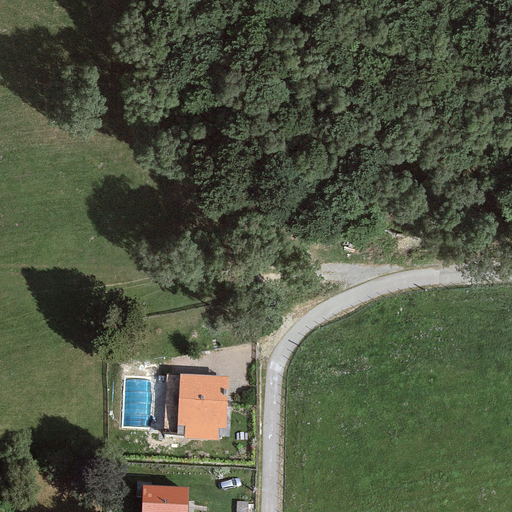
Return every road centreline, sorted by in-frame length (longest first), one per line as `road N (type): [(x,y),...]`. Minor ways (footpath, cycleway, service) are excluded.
road 1 (track): [(0,162),(100,219),(209,260),(438,274)]
road 2 (track): [(271,511),(274,356),(287,330),(332,301),(427,275),(511,270)]
